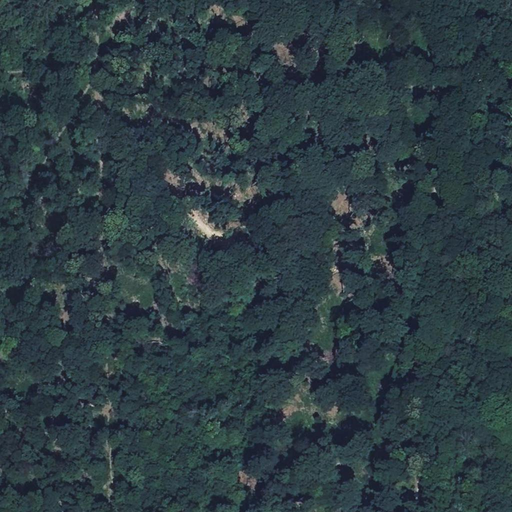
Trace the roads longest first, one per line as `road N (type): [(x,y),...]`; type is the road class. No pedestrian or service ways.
road 1 (track): [(111,511),(93,0)]
road 2 (track): [(511,297),(467,0)]
